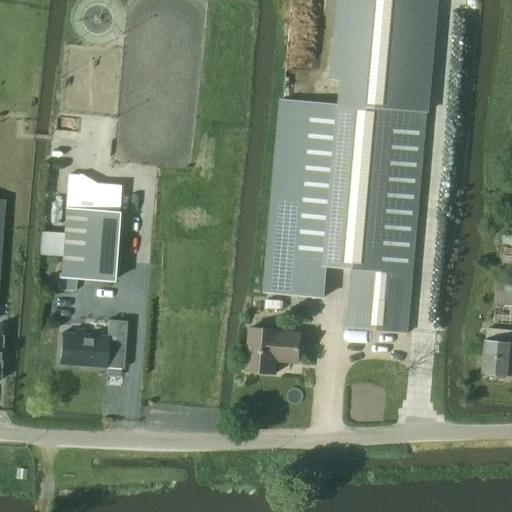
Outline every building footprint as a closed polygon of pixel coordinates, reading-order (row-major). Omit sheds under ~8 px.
[(283,100),(265,292),(321,297),(324,266),(352,269),(347,327),(406,332),(426,113),(428,114),(438,0),(339,0),(332,81),(343,82),(341,106),(283,100)] [(76,279),(113,282),(118,212),(120,212),(121,186),(81,183),(81,177),(67,176),(63,233),(40,232),(38,255),(62,256),(60,278),(76,279)] [(503,264),(511,265),(511,256),(504,256),(503,264)] [(60,278),(59,291),(75,292),(76,279),(60,278)] [(511,292),(495,292),(494,305),(511,306),(511,292)] [(106,336),(84,335),(84,330),(75,330),(74,335),(62,334),(60,365),(123,368),(125,321),(107,320),(106,336)] [(297,364),(300,333),(249,329),(246,370),(276,373),(277,362),(297,364)] [(511,374),(511,356),(511,331),(487,329),(483,371),(511,374)]
